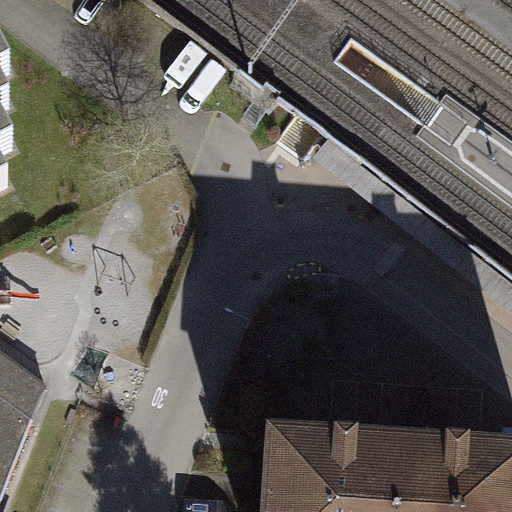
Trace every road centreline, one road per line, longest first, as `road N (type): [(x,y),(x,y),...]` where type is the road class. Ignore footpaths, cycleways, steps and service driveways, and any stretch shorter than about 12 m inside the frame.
road 1 (residential): [(11,0),(204,142),(227,181),(243,238)]
road 2 (residential): [(243,238),(333,242),(393,263),(511,351)]
road 3 (residential): [(243,238),(127,511)]
